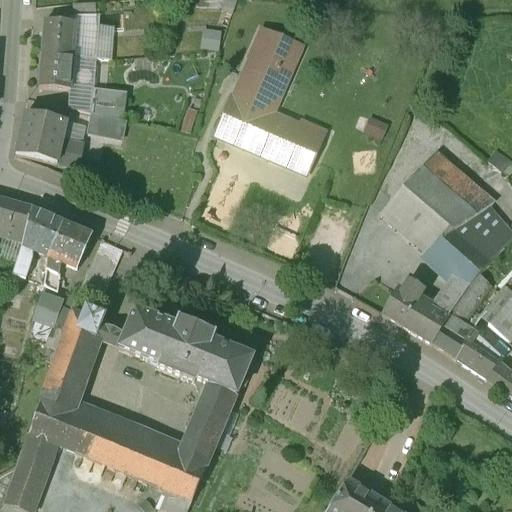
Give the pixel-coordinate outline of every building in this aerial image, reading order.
[(237,0),(221,0),(220,12),(235,14),(237,0)] [(94,4),(74,7),(75,19),(96,17),(94,4)] [(75,25),(44,22),(41,58),(73,61),(75,25)] [(196,47),(216,51),(221,32),(201,28),(196,47)] [(303,49),(261,31),(249,60),(250,61),(234,100),(230,99),(213,140),(216,141),(218,137),(305,174),(304,178),(307,180),(324,139),(274,117),(303,49)] [(73,61),(41,58),(38,90),(70,92),(73,61)] [(93,102),(92,117),(125,124),(126,95),(94,93),(93,102)] [(93,102),(67,99),(66,112),(91,117),(92,117),(93,102)] [(65,126),(23,117),(14,160),(74,173),(79,149),(61,145),(65,126)] [(92,117),(91,117),(88,133),(121,140),(125,124),(92,117)] [(365,119),(362,133),(385,139),(388,125),(365,119)] [(353,150),(354,174),(379,173),(377,148),(353,150)] [(450,196),(420,170),(379,216),(422,259),(451,279),(443,291),(460,301),(466,293),(478,279),(488,268),(511,239),(506,232),(487,210),(491,205),(463,181),(450,196)] [(31,212),(3,204),(0,217),(0,239),(22,246),(25,237),(25,236),(31,212)] [(63,226),(31,212),(25,236),(25,237),(22,246),(21,249),(47,261),(63,226)] [(92,240),(63,226),(47,261),(58,266),(77,274),(92,240)] [(101,243),(83,283),(77,301),(97,310),(121,253),(101,243)] [(30,263),(18,257),(12,279),(24,282),(30,263)] [(58,266),(47,261),(43,290),(56,296),(59,279),(57,279),(58,266)] [(460,301),(448,319),(461,327),(480,299),(488,288),(478,279),(466,293),(460,301)] [(421,309),(413,305),(419,296),(406,288),(400,296),(397,295),(382,319),(430,348),(441,331),(440,330),(448,319),(460,301),(443,291),(434,306),(426,302),(421,309)] [(497,295),(488,288),(480,299),(489,307),(497,295)] [(489,307),(480,321),(488,327),(497,317),(511,300),(501,289),(497,295),(489,307)] [(511,299),(511,300),(497,317),(488,327),(487,328),(507,345),(511,339),(511,299)] [(61,308),(41,300),(33,322),(28,342),(58,355),(71,318),(75,306),(64,302),(61,308)] [(58,355),(3,509),(10,511),(34,511),(57,450),(63,434),(69,416),(95,342),(94,341),(102,321),(83,315),(81,321),(71,318),(58,355)] [(214,340),(177,324),(174,332),(135,316),(119,352),(157,368),(156,372),(193,387),(195,383),(207,388),(235,400),(250,363),(210,347),(214,340)] [(461,327),(448,319),(440,330),(441,331),(430,348),(456,365),(463,345),(463,344),(471,334),(461,327)] [(471,334),(463,344),(463,345),(456,365),(483,383),(497,369),(511,353),(511,350),(507,345),(487,328),(488,327),(480,321),(471,334)] [(511,373),(508,378),(497,369),(483,383),(511,402),(511,373)] [(207,388),(195,383),(193,387),(196,390),(205,394),(207,388)] [(177,460),(160,453),(146,487),(164,495),(191,506),(235,400),(207,388),(205,394),(177,460)] [(93,416),(90,424),(69,416),(63,434),(57,450),(100,468),(114,434),(108,432),(111,424),(93,416)] [(160,453),(114,434),(100,468),(146,487),(160,453)] [(347,484),(327,511),(372,511),(378,504),(347,484)] [(188,511),(191,506),(164,495),(155,509),(161,511),(188,511)]
